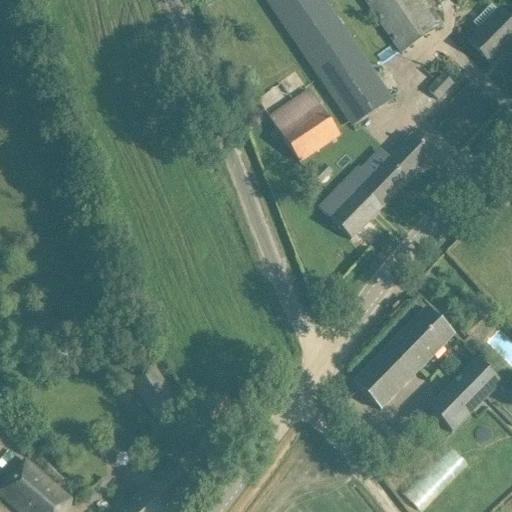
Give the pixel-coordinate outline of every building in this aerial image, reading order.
[(264,0),(352,128),(392,101),(323,0),(264,0)] [(363,0),(389,37),(400,54),(441,26),(429,8),(425,11),(417,0),(363,0)] [(468,43),(476,52),(490,66),(511,44),(511,25),(499,12),(468,43)] [(442,75),(427,90),(437,100),(452,84),(442,75)] [(269,119),(299,164),(339,137),(309,92),(269,119)] [(318,209),(351,241),(433,157),(412,136),(369,180),(357,168),(318,209)] [(353,384),(381,411),(454,336),(426,310),(353,384)] [(428,410),(452,434),(501,384),(476,360),(428,410)] [(126,381),(155,424),(180,408),(151,364),(126,381)] [(202,416),(215,425),(231,404),(218,394),(202,416)] [(451,446),(405,495),(422,511),(468,462),(451,446)] [(0,488),(0,497),(16,511),(69,511),(71,500),(25,460),(0,488)] [(168,511),(196,486),(173,462),(117,511),(168,511)]
